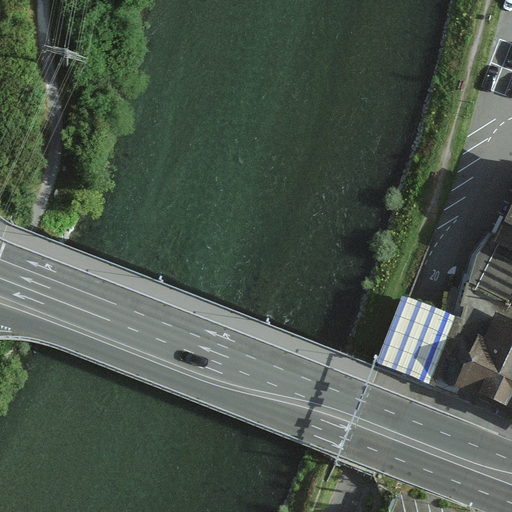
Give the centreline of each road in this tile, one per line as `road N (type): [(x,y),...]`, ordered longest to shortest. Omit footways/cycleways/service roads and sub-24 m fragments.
road 1 (secondary): [(511,457),(0,259)]
road 2 (secondary): [(0,315),(511,503)]
road 3 (residential): [(511,138),(488,144),(346,511)]
road 4 (track): [(44,0),(58,135),(46,202),(0,314)]
